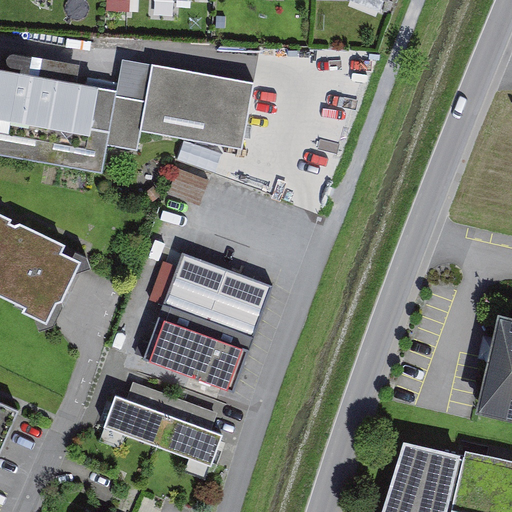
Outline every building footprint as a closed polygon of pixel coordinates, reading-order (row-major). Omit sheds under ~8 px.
[(133,0),(135,29),(152,28),(149,0),(133,0)] [(117,87),(0,66),(0,150),(102,171),(108,142),(137,148),(140,128),(241,145),(253,79),(123,57),(117,87)] [(207,178),(177,167),(167,192),(198,203),(207,178)] [(13,221),(0,214),(0,295),(47,318),(62,287),(79,252),(13,221)] [(273,282),(182,249),(142,358),(205,381),(233,391),(273,282)] [(511,308),(497,305),(475,405),(511,413),(511,308)] [(210,463),(212,464),(218,447),(224,430),(207,425),(210,418),(213,410),(132,381),(127,394),(115,391),(103,424),(104,424),(99,439),(120,447),(125,432),(189,455),(183,471),(204,479),(210,463)] [(0,441),(0,440),(15,408),(0,401),(0,441)] [(460,449),(404,436),(379,511),(511,511),(511,457),(465,446),(463,455),(459,453),(460,449)]
